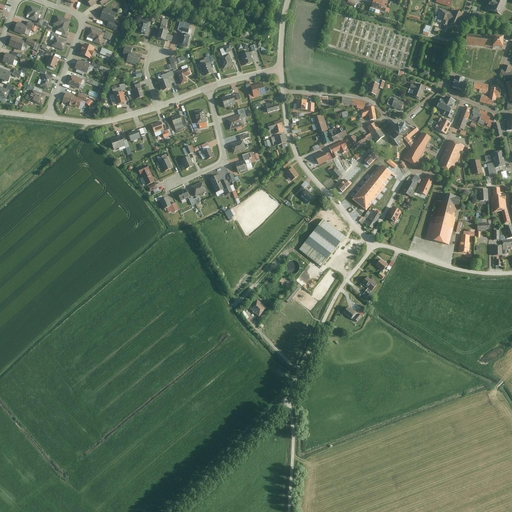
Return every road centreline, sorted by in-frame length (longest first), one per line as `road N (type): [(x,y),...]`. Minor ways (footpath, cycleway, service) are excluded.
road 1 (residential): [(285,401),(330,304),(374,245)]
road 2 (residential): [(46,118),(84,17),(34,0)]
road 3 (residential): [(208,87),(225,161),(168,187)]
road 4 (residential): [(374,245),(491,274)]
road 5 (track): [(87,122),(0,203)]
